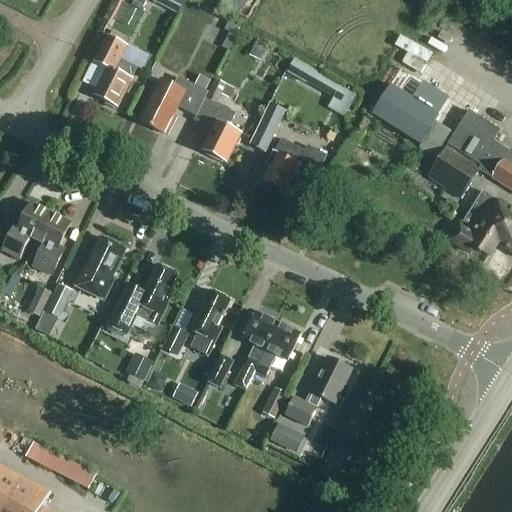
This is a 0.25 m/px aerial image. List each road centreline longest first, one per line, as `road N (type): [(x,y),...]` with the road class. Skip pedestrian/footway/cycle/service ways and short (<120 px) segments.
road 1 (tertiary): [(511,373),(10,124)]
road 2 (primary): [(426,511),(511,376)]
